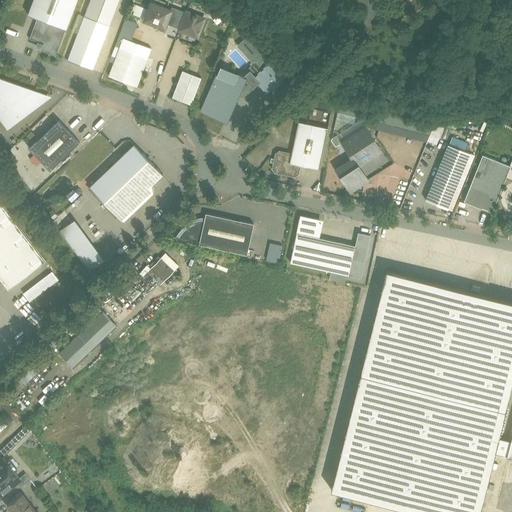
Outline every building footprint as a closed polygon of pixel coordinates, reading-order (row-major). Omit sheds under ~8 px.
[(77,0),(34,0),(29,14),(38,17),(67,28),(77,0)] [(90,0),(85,15),(110,24),(119,0),(90,0)] [(428,2),(426,0),(399,0),(407,14),(428,2)] [(152,2),(146,19),(165,27),(172,9),(171,9),(165,7),(152,2)] [(187,12),(173,6),(171,9),(172,9),(165,27),(168,28),(169,24),(181,28),(186,14),(187,12)] [(204,21),(186,14),(181,28),(180,29),(198,36),(204,21)] [(110,24),(85,15),(68,60),(80,64),(93,69),(103,44),(110,24)] [(67,28),(38,17),(30,38),(38,41),(37,44),(39,48),(42,49),(42,50),(56,55),(67,28)] [(130,20),(128,24),(124,22),(122,27),(123,27),(119,39),(130,43),(138,23),(130,20)] [(272,61),(249,36),(240,45),(253,60),(259,60),(265,67),(272,61)] [(148,57),(120,47),(110,75),(138,86),(148,57)] [(284,74),(272,61),(265,67),(265,68),(263,68),(261,71),(260,72),(256,76),(251,71),(246,76),(254,85),(259,81),(267,90),(273,85),(274,87),(280,81),(279,79),(284,74)] [(223,66),(203,111),(225,121),(239,91),(244,94),(254,85),(246,76),(223,66)] [(202,77),(183,70),(173,97),(192,104),(202,77)] [(48,95),(0,76),(0,115),(8,127),(49,97),(48,95)] [(342,142),(367,126),(427,142),(432,124),(340,99),(337,110),(361,116),(360,118),(332,136),(331,139),(336,146),(342,142)] [(59,119),(37,140),(59,162),(81,141),(59,119)] [(328,127),(299,121),(292,153),(290,163),(300,165),(320,169),(328,127)] [(367,126),(342,142),(352,157),(354,156),(361,165),(383,151),(367,126)] [(59,162),(37,140),(30,147),(51,169),(59,162)] [(127,151),(121,157),(120,157),(119,158),(120,158),(91,186),(119,216),(148,188),(149,187),(155,181),(156,180),(163,174),(164,173),(163,172),(163,173),(157,166),(156,165),(156,166),(142,151),(143,151),(142,150),(136,144),(135,143),(134,144),(128,151),(128,150),(127,151)] [(449,144),(426,199),(448,208),(471,153),(449,144)] [(292,153),(280,151),(277,153),(276,158),(272,157),(271,162),(275,162),(274,168),(276,171),(295,175),(299,173),(300,165),(290,163),(292,153)] [(388,159),(383,151),(361,165),(366,173),(388,159)] [(511,165),(483,154),(465,200),(493,211),(507,176),(511,165)] [(352,157),(336,168),(348,187),(353,184),(362,178),(367,175),(366,173),(361,165),(354,156),(352,157)] [(365,182),(362,178),(353,184),(355,188),(363,190),(365,182)] [(45,260),(0,198),(0,275),(9,287),(45,260)] [(255,223),(207,212),(205,218),(200,243),(248,254),(255,223)] [(356,245),(317,236),(319,230),(318,230),(319,227),(315,221),(312,220),(300,217),(297,232),(291,261),(350,274),(356,245)] [(205,218),(199,219),(193,221),(194,223),(190,225),(187,227),(186,228),(184,230),(182,232),(179,236),(178,238),(200,243),(205,218)] [(103,257),(75,219),(61,229),(89,267),(103,257)] [(359,230),(356,245),(350,274),(362,277),(371,232),(359,230)] [(270,241),(267,259),(280,262),(284,244),(270,241)] [(166,253),(149,271),(161,282),(178,265),(166,253)] [(511,294),(389,263),(333,487),(434,511),(480,511),(497,448),(500,434),(511,386),(511,294)] [(53,271),(24,292),(30,300),(59,279),(53,271)] [(103,310),(60,351),(74,366),(118,325),(103,310)] [(60,334),(0,391),(5,397),(12,404),(15,402),(10,396),(49,358),(46,355),(64,338),(60,334)] [(12,404),(5,397),(0,401),(0,405),(8,414),(15,408),(12,405),(12,404)] [(511,437),(500,434),(497,448),(509,451),(511,437)] [(11,439),(0,449),(0,453),(3,456),(16,444),(11,439)] [(20,476),(5,458),(0,462),(0,492),(0,493),(13,483),(21,477),(20,476)] [(26,471),(20,476),(21,477),(13,483),(17,488),(31,478),(26,471)] [(53,476),(42,483),(48,492),(59,484),(53,476)] [(38,511),(23,492),(8,502),(15,511),(38,511)]
